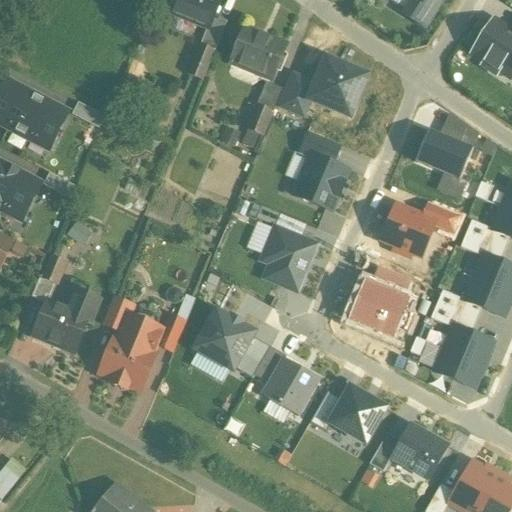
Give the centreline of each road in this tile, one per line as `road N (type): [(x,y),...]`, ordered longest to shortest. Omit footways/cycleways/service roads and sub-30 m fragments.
road 1 (residential): [(422,76),(312,331),(481,430)]
road 2 (residential): [(244,511),(0,373)]
road 3 (residential): [(310,0),(422,76)]
